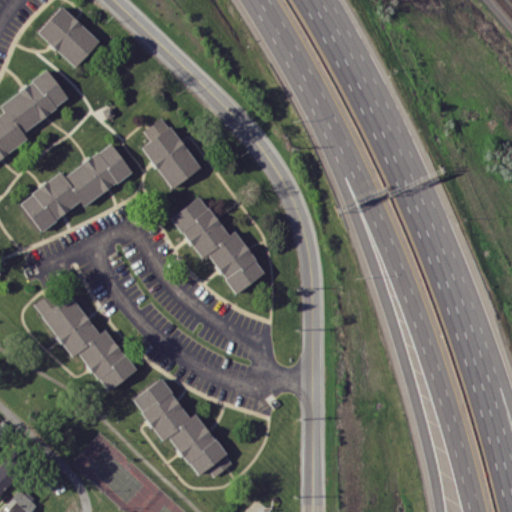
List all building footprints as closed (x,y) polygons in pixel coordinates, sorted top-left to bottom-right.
[(35,31),(72,67),(97,41),(60,5),(35,31)] [(0,112),(0,156),(26,139),(20,131),(66,99),(46,69),(0,101),(0,108),(2,111),(0,112)] [(140,145),(168,188),(198,169),(170,125),(140,145)] [(130,172),(110,142),(62,175),(60,172),(18,200),(38,230),(79,202),(81,206),(130,172)] [(263,273),(233,230),(226,235),(199,195),(169,215),(199,259),(206,254),(233,293),(263,273)] [(134,370),(104,327),(97,333),(68,293),(40,314),(70,356),(77,352),(105,391),(134,370)] [(131,397),(160,441),(168,436),(195,475),(207,467),(213,476),(230,464),(195,411),(187,417),(161,378),(131,397)] [(0,464),(0,493),(15,478),(0,464)] [(3,506),(9,511),(30,511),(36,506),(18,490),(3,506)]
